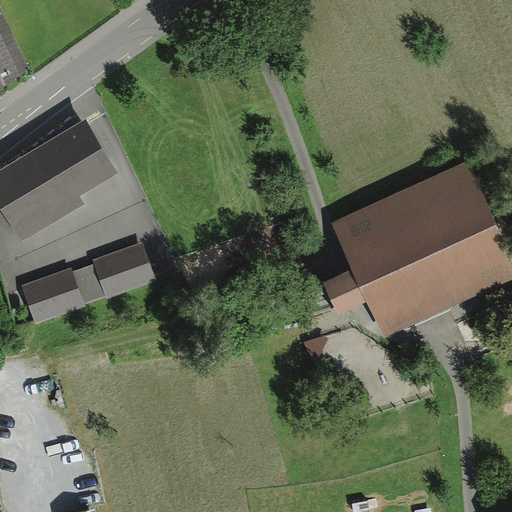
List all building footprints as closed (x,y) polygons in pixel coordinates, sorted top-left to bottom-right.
[(0,89),(32,71),(0,2),(0,89)] [(118,173),(85,119),(0,170),(0,206),(21,241),(83,203),(79,197),(118,173)] [(511,277),(511,246),(471,159),(332,222),(354,267),(340,274),(325,282),(338,311),(352,304),(367,297),(385,337),(511,277)] [(158,283),(143,243),(94,259),(96,264),(75,272),(86,303),(108,296),(109,300),(158,283)] [(75,272),(74,269),(24,286),(37,324),(88,307),(86,303),(75,272)]
